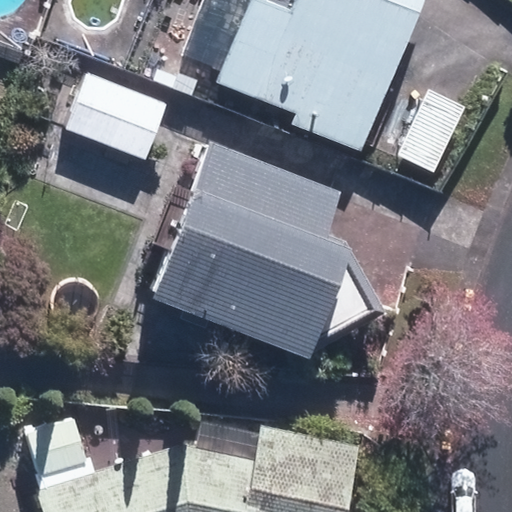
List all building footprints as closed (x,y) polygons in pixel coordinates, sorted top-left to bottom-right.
[(245,0),(197,0),(177,50),(219,66),(245,0)] [(358,147),(415,0),(291,0),(289,8),(267,0),(245,0),(219,66),(215,77),(291,107),(286,120),(358,147)] [(165,100),(83,68),(61,123),(142,156),(165,100)] [(431,169),(463,104),(425,86),(393,150),(431,169)] [(187,180),(145,293),(304,352),(385,308),(347,239),(321,230),(337,187),(207,139),(191,182),(187,180)] [(85,461),(71,414),(24,429),(38,475),(85,461)] [(252,455),(182,440),(33,485),(41,511),(340,511),(356,442),(259,422),(252,455)]
